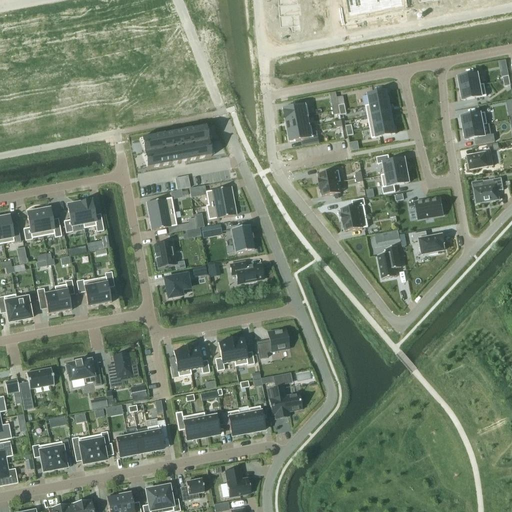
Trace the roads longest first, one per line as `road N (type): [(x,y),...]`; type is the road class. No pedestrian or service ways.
road 1 (residential): [(469,253),(398,328),(275,168),(266,95)]
road 2 (residential): [(298,308),(176,0)]
road 3 (residential): [(283,454),(260,447),(0,497)]
road 4 (residential): [(262,51),(511,4)]
road 5 (residential): [(298,308),(153,336),(149,312)]
road 6 (residential): [(283,454),(331,397),(298,308)]
road 7 (residential): [(122,175),(114,132),(0,155)]
road 8 (residential): [(149,312),(0,341)]
road 9 (residential): [(456,177),(431,182),(402,69)]
road 10 (residential): [(149,312),(122,175)]
road 11 (residential): [(402,69),(266,95)]
road 12 (residential): [(122,175),(0,200)]
